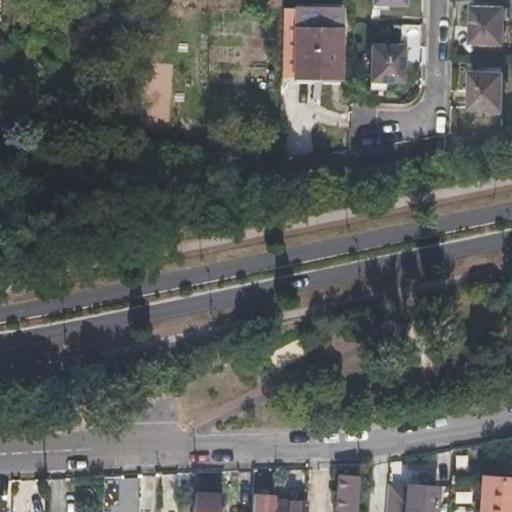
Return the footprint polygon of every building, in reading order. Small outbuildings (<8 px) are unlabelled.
[(503,8),(472,7),(471,41),(502,42),(503,8)] [(283,11),(282,79),(339,80),(341,12),(283,11)] [(369,79),(399,81),(400,46),(371,45),(369,79)] [(469,107),(500,108),(501,73),(470,73),(469,107)] [(355,511),(358,476),(338,474),(335,511),(355,511)] [(479,508),(511,510),(511,477),(482,476),(479,508)] [(433,511),(435,486),(386,483),(383,511),(433,511)] [(219,511),(220,508),(221,494),(193,493),(191,511),(219,511)] [(250,511),(271,511),(273,496),(252,494),(250,511)] [(274,501),(273,511),(304,511),(306,503),(274,501)]
